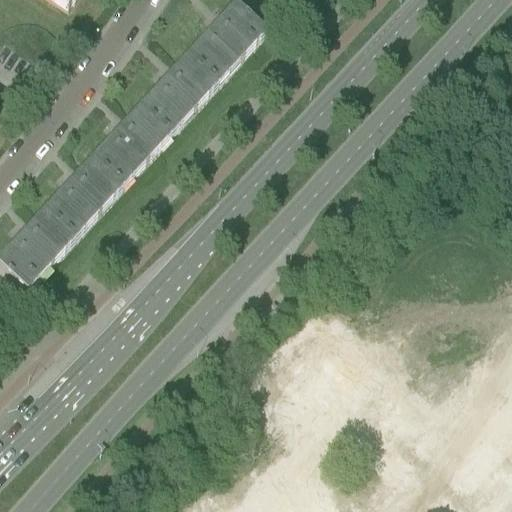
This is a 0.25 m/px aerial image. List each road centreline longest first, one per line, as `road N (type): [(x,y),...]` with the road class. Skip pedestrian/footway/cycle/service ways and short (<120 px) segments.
road 1 (primary): [(31,511),(501,0)]
road 2 (primary): [(429,0),(0,456)]
road 3 (residential): [(0,183),(140,0)]
